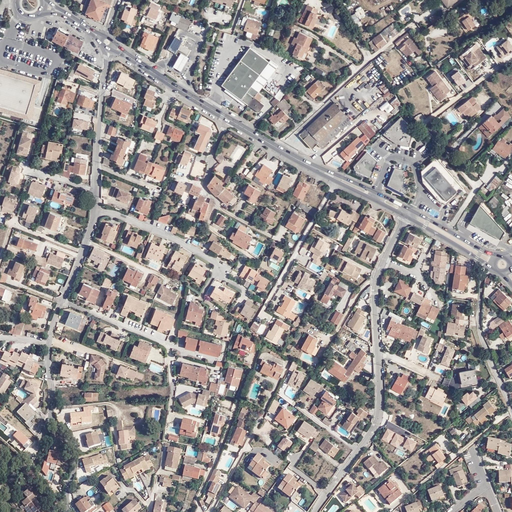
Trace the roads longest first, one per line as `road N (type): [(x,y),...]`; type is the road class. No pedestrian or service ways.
road 1 (residential): [(107,48),(93,221),(55,316),(48,365),(54,415),(67,437),(73,511)]
road 2 (unclassified): [(405,215),(375,284),(377,420),(314,511)]
road 3 (residential): [(447,230),(476,186),(423,121),(504,60)]
road 4 (unclassified): [(494,269),(481,287),(479,331),(511,412)]
road 5 (residential): [(226,117),(204,187),(268,231)]
road 6 (residential): [(200,511),(198,496),(248,371)]
road 7 (secondary): [(226,117),(112,45)]
